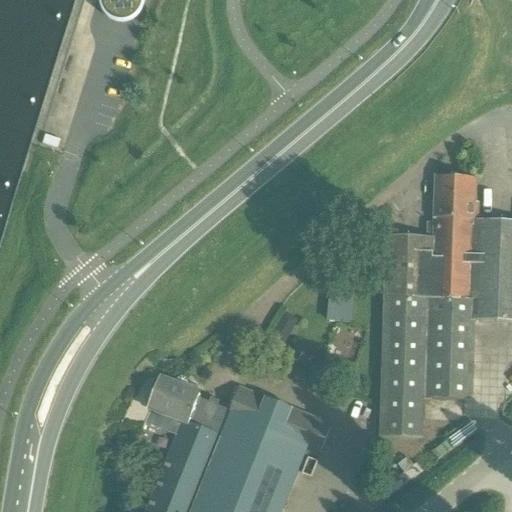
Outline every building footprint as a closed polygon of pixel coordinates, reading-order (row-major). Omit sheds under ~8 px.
[(100,0),(100,4),(101,7),(104,14),(108,18),(112,21),(118,23),(122,24),(130,22),(134,20),(137,17),(141,12),(143,6),(144,0),(100,0)] [(46,136),(42,146),(58,151),(61,141),(46,136)] [(385,241),(379,439),(422,441),(423,401),(462,402),(472,395),(474,323),(511,324),(511,223),(477,222),(478,204),(475,204),(476,180),(436,178),(434,225),(427,225),(426,239),(389,238),(385,241)] [(333,283),(329,323),(350,325),(354,285),(333,283)] [(285,320),(273,341),(284,347),(296,326),(285,320)] [(176,437),(146,511),(282,511),(306,453),(319,458),(331,426),(240,389),(238,393),(233,396),(227,410),(216,406),(218,402),(210,399),(209,403),(198,399),(202,390),(187,384),(186,381),(182,379),(178,381),(175,386),(161,381),(160,384),(158,383),(154,393),(156,394),(144,424),(176,437)]
